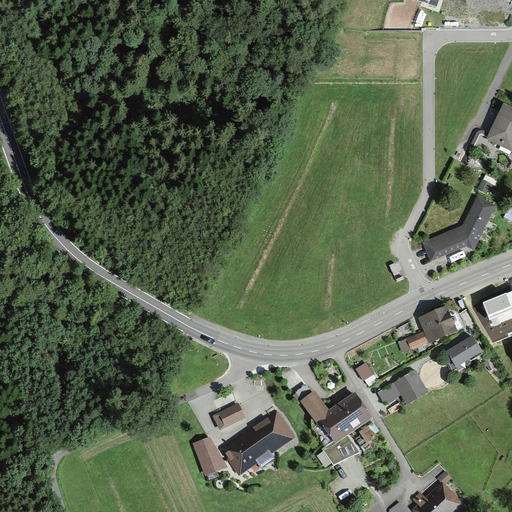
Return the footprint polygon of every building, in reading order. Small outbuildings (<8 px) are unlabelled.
[(511,110),(505,107),(488,140),(510,151),(511,146),(511,110)] [(458,184),(463,172),(458,170),(453,182),(458,184)] [(484,178),(478,190),(488,194),(494,183),(484,178)] [(464,229),(424,245),(430,260),(467,246),(473,249),(494,207),(480,200),(464,229)] [(446,309),(420,320),(430,343),(456,332),(446,309)] [(426,344),(422,333),(398,343),(402,353),(426,344)] [(455,369),(482,354),(474,339),(447,354),(455,369)] [(366,366),(356,371),(362,381),(371,376),(366,366)] [(426,394),(414,373),(379,393),(385,404),(401,394),(408,405),(426,394)] [(372,421),(354,396),(328,414),(314,394),(312,396),(305,386),(296,393),(320,426),(323,424),(338,445),(372,421)] [(401,408),(398,403),(387,410),(390,414),(401,408)] [(243,417),(236,405),(215,416),(222,428),(243,417)] [(223,451),(239,474),(290,439),(274,416),(223,451)] [(366,431),(361,435),(368,445),(374,441),(366,431)] [(224,468),(219,461),(206,469),(211,476),(224,468)] [(445,472),(437,478),(442,484),(450,478),(445,472)] [(412,511),(452,511),(460,505),(441,486),(425,500),(419,494),(415,499),(420,505),(412,511)]
